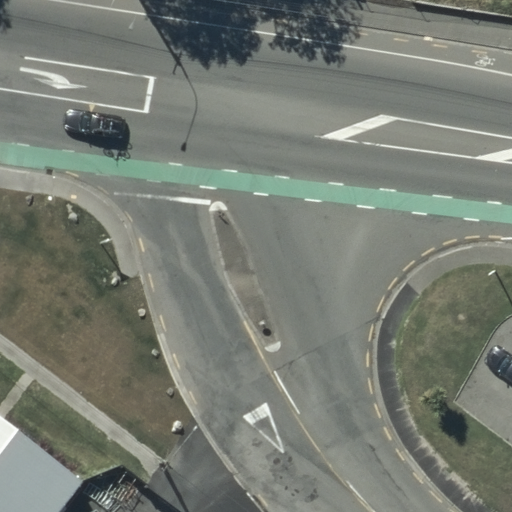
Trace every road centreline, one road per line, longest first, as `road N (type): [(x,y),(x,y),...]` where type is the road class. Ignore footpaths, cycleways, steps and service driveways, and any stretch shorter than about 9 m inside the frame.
road 1 (unclassified): [(380,511),(338,468),(272,362),(160,109)]
road 2 (primary): [(160,109),(511,167)]
road 3 (primary): [(0,87),(160,109)]
